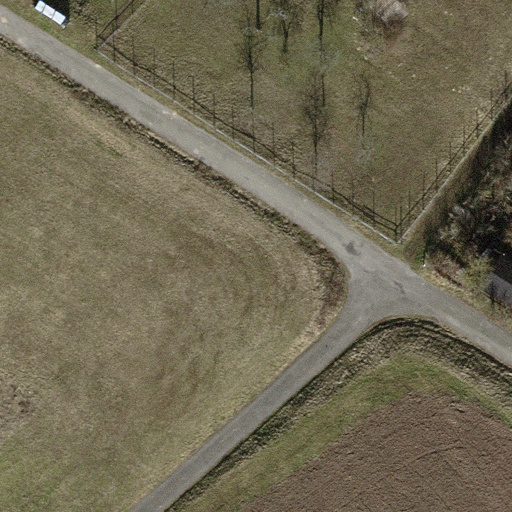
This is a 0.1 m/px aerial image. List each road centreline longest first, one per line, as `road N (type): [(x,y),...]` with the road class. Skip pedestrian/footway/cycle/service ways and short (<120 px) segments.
road 1 (track): [(0,12),(157,126),(511,358)]
road 2 (track): [(398,284),(141,511)]
